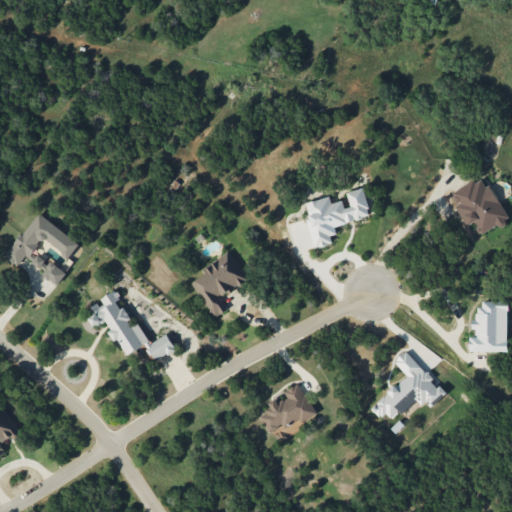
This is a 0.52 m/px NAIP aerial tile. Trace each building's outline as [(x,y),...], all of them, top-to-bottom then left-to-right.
[(509,219),(484,175),(450,194),(468,226),(474,223),(481,235),(509,219)] [(306,202),(310,217),(307,218),(315,248),(333,243),(331,235),(337,234),(335,226),(371,216),(364,187),(345,192),(347,199),(332,203),(330,196),(306,202)] [(80,243),(38,212),(6,256),(18,266),(24,258),(59,284),(66,274),(35,250),(43,239),(69,258),(80,243)] [(215,318),(228,309),(220,297),(248,280),(230,251),(203,268),(206,273),(192,282),(215,318)] [(127,355),(146,344),(155,361),(176,349),(167,334),(150,343),(139,323),(135,325),(116,290),(100,299),(102,302),(91,308),(94,315),(89,318),(94,327),(105,321),(116,341),(119,339),(127,355)] [(508,351),(508,301),(482,301),(482,307),(477,307),(477,319),(474,319),(474,337),(469,337),(469,352),(508,351)] [(407,375),(371,407),(380,417),(386,412),(390,417),(399,410),(402,414),(418,400),(422,405),(429,399),(434,405),(446,394),(407,350),(395,361),(407,375)] [(317,412),(299,383),(284,391),(288,397),(279,402),(277,398),(268,403),(271,409),(260,415),(270,432),(283,425),(286,430),(317,412)] [(0,455),(6,452),(1,444),(19,432),(0,403),(0,455)]
